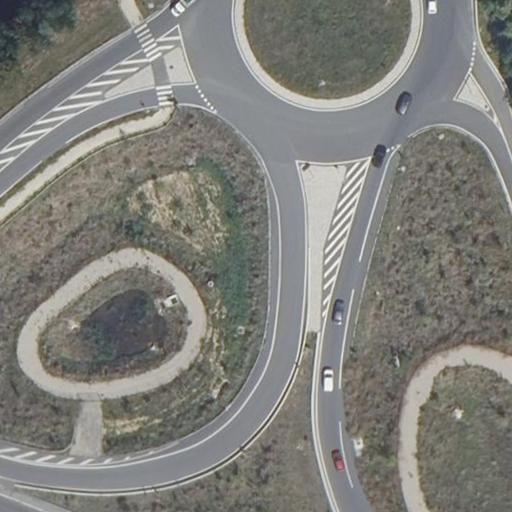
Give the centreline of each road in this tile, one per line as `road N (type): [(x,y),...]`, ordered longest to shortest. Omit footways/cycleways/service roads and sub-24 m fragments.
road 1 (trunk): [(273,128),(292,294),(284,351),(253,415),(212,454),(167,472),(54,480),(0,468)]
road 2 (trunk): [(353,511),(331,441),(330,351),(386,123)]
road 3 (primary): [(200,0),(53,96),(0,153)]
road 4 (primary): [(0,168),(67,129),(165,94),(234,100)]
